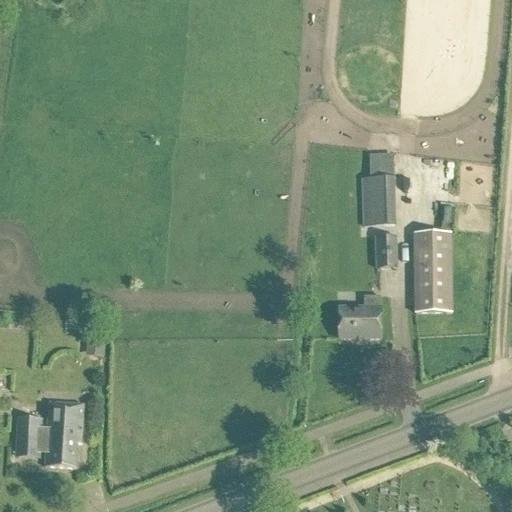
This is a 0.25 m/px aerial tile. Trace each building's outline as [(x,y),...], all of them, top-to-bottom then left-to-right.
[(397,229),(395,180),(361,181),(363,230),(397,229)] [(326,232),(326,219),(309,218),(309,232),(326,232)] [(452,316),(451,236),(415,237),(416,316),(452,316)] [(397,239),(375,239),(376,273),(398,272),(397,239)] [(382,342),(381,310),(380,299),(364,299),(365,310),(339,311),(340,343),(382,342)] [(93,332),(92,355),(108,356),(109,332),(93,332)] [(49,406),(48,433),(43,433),(43,424),(17,423),(16,447),(41,448),(41,444),(47,445),(45,470),(76,472),(78,447),(82,447),(84,408),(49,406)]
